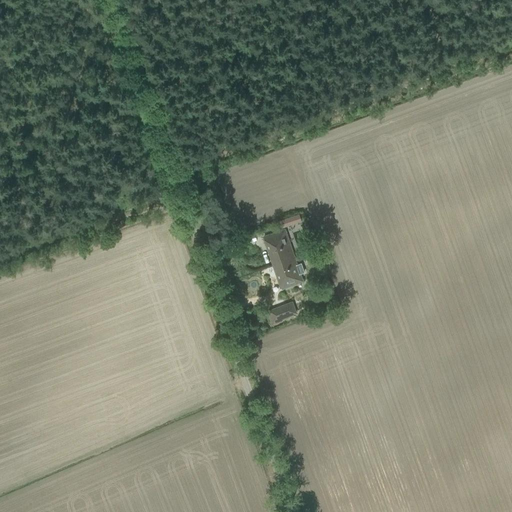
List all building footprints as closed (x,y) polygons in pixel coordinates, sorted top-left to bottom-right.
[(278,226),(299,224),(298,215),(277,218),(278,226)] [(285,230),(273,233),(264,237),(274,266),(295,260),(285,230)] [(295,260),(274,266),(282,289),(303,282),(295,260)] [(238,285),(226,289),(230,300),(242,296),(238,285)] [(292,302),(269,310),(273,321),(280,318),(295,313),(292,302)]
